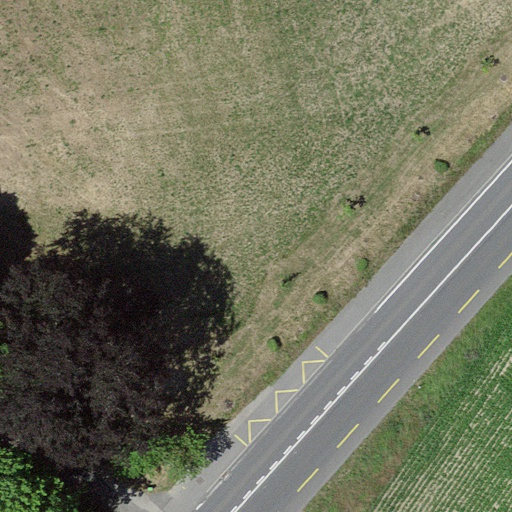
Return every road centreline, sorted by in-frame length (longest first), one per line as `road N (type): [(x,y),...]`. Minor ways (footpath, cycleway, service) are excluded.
road 1 (primary): [(236,511),(511,211)]
road 2 (track): [(0,429),(85,474),(126,511)]
